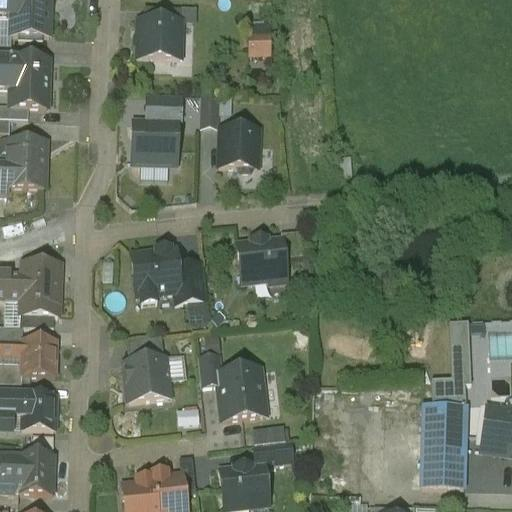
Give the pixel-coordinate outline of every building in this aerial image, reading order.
[(0,0),(0,26),(6,27),(6,21),(11,21),(12,0),(0,0)] [(12,0),(11,21),(11,42),(49,43),(50,0),(12,0)] [(168,15),(144,14),(144,27),(168,28),(168,15)] [(181,15),(168,15),(168,28),(180,28),(181,15)] [(251,59),(274,59),(274,24),(251,24),(251,59)] [(144,27),(138,27),(137,66),(179,66),(180,28),(168,28),(144,27)] [(321,53),(312,54),(313,67),(322,66),(321,53)] [(48,67),(0,66),(0,95),(10,96),(10,113),(0,112),(0,126),(10,126),(28,127),(29,115),(47,115),(48,67)] [(147,103),(147,130),(176,131),(176,132),(182,133),(182,104),(147,103)] [(217,103),(203,103),(202,117),(216,117),(217,103)] [(216,117),(202,117),(202,132),(216,132),(216,117)] [(0,126),(0,139),(9,140),(10,126),(0,126)] [(147,130),(133,130),(132,171),(175,172),(176,132),(176,131),(147,130)] [(259,136),(220,135),(218,174),(238,174),(240,179),(249,180),(252,175),(257,175),(259,136)] [(45,147),(7,146),(7,159),(6,194),(8,194),(44,195),(45,147)] [(302,238),(281,240),(281,247),(283,265),(305,263),(302,238)] [(281,247),(237,252),(241,290),(269,287),(270,290),(286,288),(283,265),(281,247)] [(171,255),(155,257),(155,260),(131,262),(136,304),(140,303),(141,311),(157,310),(156,301),(173,300),(180,299),(177,275),(175,257),(171,258),(171,255)] [(60,270),(23,269),(22,281),(0,280),(0,304),(5,305),(21,306),(20,321),(53,322),(54,322),(58,323),(60,270)] [(203,272),(177,275),(180,299),(173,300),(175,311),(187,310),(207,308),(203,272)] [(21,306),(5,305),(4,333),(20,334),(20,321),(21,306)] [(207,308),(187,310),(189,332),(209,329),(207,308)] [(53,322),(20,321),(20,334),(22,334),(53,334),(54,322),(53,322)] [(4,333),(0,333),(0,364),(21,365),(22,347),(22,334),(20,334),(4,333)] [(161,343),(148,345),(150,366),(164,365),(161,343)] [(148,345),(126,347),(128,369),(150,366),(148,345)] [(56,348),(22,347),(21,365),(21,373),(0,371),(0,391),(20,393),(20,383),(55,384),(56,348)] [(219,363),(197,366),(200,395),(218,393),(217,381),(220,380),(219,363)] [(128,369),(124,369),(129,409),(168,405),(164,365),(150,366),(128,369)] [(220,380),(217,381),(218,393),(222,428),(265,423),(259,376),(220,380)] [(0,391),(0,402),(20,403),(21,393),(20,393),(0,391)] [(443,395),(424,395),(421,496),(463,497),(466,415),(442,414),(443,395)] [(20,403),(0,402),(0,433),(11,434),(12,422),(22,422),(23,403),(20,403)] [(55,403),(23,402),(23,403),(22,422),(22,436),(54,437),(55,403)] [(511,417),(508,419),(486,416),(480,459),(511,463),(511,417)] [(53,442),(31,441),(31,453),(53,454),(53,442)] [(289,450),(253,454),(255,473),(263,472),(264,474),(291,471),(289,450)] [(54,464),(0,462),(0,499),(18,500),(52,501),(54,464)] [(255,473),(220,477),(223,511),(260,511),(268,511),(264,474),(263,472),(255,473)] [(185,511),(182,481),(160,484),(160,479),(151,480),(151,484),(152,484),(155,511),(185,511)] [(144,489),(122,492),(124,511),(155,511),(152,484),(151,484),(144,485),(144,489)] [(0,511),(7,511),(11,511),(17,511),(18,500),(0,499),(0,511)]
